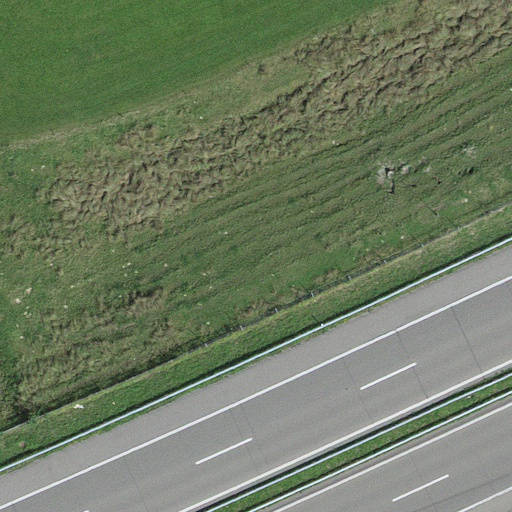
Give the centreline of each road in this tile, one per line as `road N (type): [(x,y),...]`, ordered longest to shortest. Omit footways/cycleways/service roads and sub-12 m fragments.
road 1 (motorway): [(511,319),(86,511)]
road 2 (motorway): [(376,511),(511,448)]
